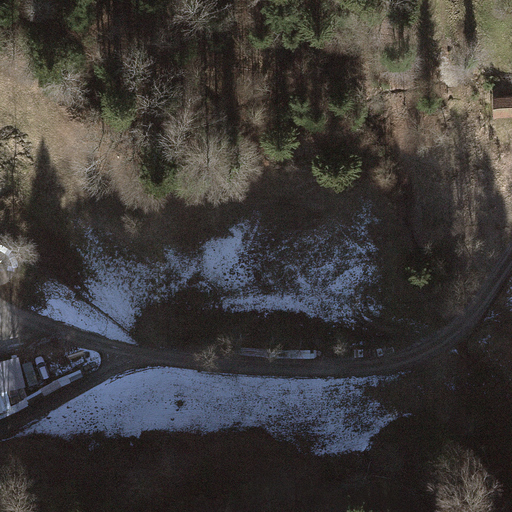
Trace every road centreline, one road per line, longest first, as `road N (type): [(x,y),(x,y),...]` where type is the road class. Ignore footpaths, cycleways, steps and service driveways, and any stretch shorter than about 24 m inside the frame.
road 1 (track): [(511,256),(462,329),(413,356),(358,368),(127,358),(0,422)]
road 2 (track): [(0,309),(78,346),(127,358)]
